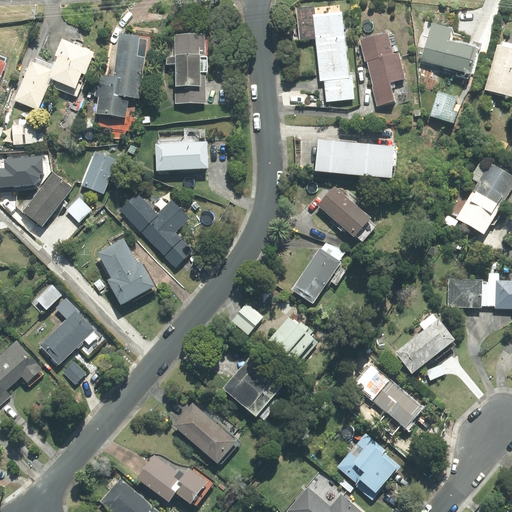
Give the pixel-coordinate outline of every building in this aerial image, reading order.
[(352,78),(349,78),(342,14),(313,17),(320,83),(324,83),(326,104),(354,101),(352,78)] [(471,77),(478,52),(448,43),(452,31),(432,25),(421,63),(471,77)] [(391,84),(406,81),(400,54),(393,56),(388,35),(360,41),(365,63),(367,63),(374,88),(372,88),(377,108),(396,103),(391,84)] [(126,120),(129,100),(139,102),(146,60),(137,59),(140,39),(120,36),(112,90),(96,88),(95,98),(99,99),(97,115),(126,120)] [(206,105),(205,36),(175,36),(175,59),(166,59),(167,66),(175,66),(176,105),(206,105)] [(30,64),(14,103),(38,113),(49,88),(77,100),(95,57),(63,43),(51,72),(30,64)] [(511,50),(499,47),(487,93),(511,99),(511,50)] [(449,124),(457,101),(437,94),(429,118),(449,124)] [(37,146),(36,126),(13,128),(15,147),(37,146)] [(113,140),(123,140),(123,130),(113,130),(113,140)] [(509,145),(502,141),(498,147),(505,151),(509,145)] [(316,175),(392,182),(395,150),(319,143),(316,175)] [(157,174),(209,172),(208,145),(156,147),(157,174)] [(133,155),(136,149),(131,146),(128,152),(133,155)] [(104,195),(117,161),(96,152),(82,187),(104,195)] [(511,191),(511,176),(491,164),(457,221),(485,237),(511,191)] [(43,229),(73,191),(53,175),(24,214),(43,229)] [(317,207),(354,240),(371,221),(334,188),(317,207)] [(158,215),(138,194),(120,212),(175,269),(194,251),(176,233),(190,220),(172,202),(158,215)] [(94,214),(81,199),(68,211),(82,226),(94,214)] [(96,206),(91,201),(87,205),(93,210),(96,206)] [(458,223),(450,217),(446,224),(454,229),(458,223)] [(452,247),(461,252),(464,245),(455,240),(452,247)] [(139,267),(125,241),(98,255),(112,281),(108,284),(122,309),(156,290),(143,265),(139,267)] [(342,264),(321,249),(292,291),(313,306),(342,264)] [(489,284),(483,284),(482,308),(495,308),(495,311),(511,311),(511,282),(499,282),(499,275),(489,274),(489,284)] [(49,312),(65,297),(44,277),(29,292),(49,312)] [(105,288),(100,280),(94,284),(100,292),(105,288)] [(483,284),(483,282),(449,281),(448,309),(482,310),(482,308),(483,284)] [(60,367),(96,332),(80,315),(81,313),(67,299),(56,309),(67,321),(40,347),(60,367)] [(248,337),(264,319),(247,305),(232,324),(248,337)] [(444,316),(440,309),(435,312),(439,318),(444,316)] [(438,323),(434,317),(421,327),(425,333),(396,354),(413,376),(456,344),(440,322),(438,323)] [(315,341),(292,321),(271,345),(295,365),(315,341)] [(17,342),(0,356),(0,406),(12,396),(8,391),(23,378),(30,387),(45,374),(17,342)] [(87,374),(75,361),(62,373),(75,386),(87,374)] [(257,420),(283,390),(250,361),(224,392),(257,420)] [(427,372),(432,382),(449,375),(444,365),(427,372)] [(405,430),(422,411),(384,379),(367,398),(405,430)] [(175,429),(219,468),(238,445),(194,406),(175,429)] [(373,500),(402,468),(385,453),(387,452),(367,435),(338,468),(358,485),(357,486),(373,500)] [(138,482),(170,506),(176,497),(192,508),(209,486),(190,472),(186,478),(179,472),(177,474),(156,458),(138,482)] [(157,511),(121,480),(100,504),(109,511),(157,511)] [(361,511),(342,495),(326,511),(361,511)]
